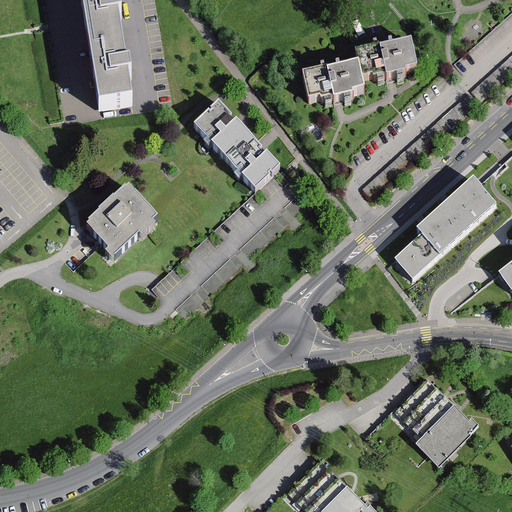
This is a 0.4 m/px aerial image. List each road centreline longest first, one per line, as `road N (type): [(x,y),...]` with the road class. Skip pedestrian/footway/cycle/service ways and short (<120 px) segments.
road 1 (residential): [(511,109),(307,295),(298,319)]
road 2 (residential): [(413,338),(415,361),(394,389),(298,447),(232,511)]
road 3 (unclassified): [(214,380),(118,456),(31,493)]
